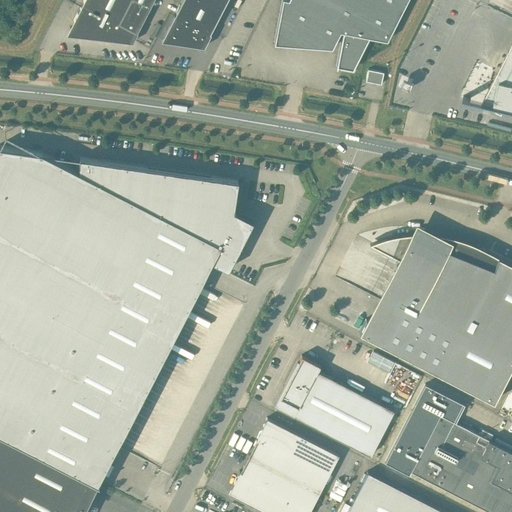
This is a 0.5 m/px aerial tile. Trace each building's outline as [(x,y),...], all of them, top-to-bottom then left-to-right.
[(152,0),(83,0),(73,19),(74,19),(73,21),(73,23),(73,25),(73,27),(74,28),(75,30),(76,31),(77,33),(79,34),(80,34),(82,34),(82,35),(132,41),(137,31),(152,0)] [(204,46),(211,32),(210,32),(226,0),(181,0),(175,12),(176,12),(176,14),(174,14),(161,40),(178,42),(180,39),(187,43),(186,43),(204,46)] [(387,39),(406,0),(281,0),(274,42),(332,47),(341,30),(343,31),(336,66),(337,66),(337,65),(352,67),(368,36),(387,39)] [(511,41),(482,101),(502,111),(505,106),(511,107),(511,41)] [(383,71),(368,68),(365,80),(381,83),(383,71)] [(41,151),(0,144),(0,511),(80,511),(96,482),(98,483),(98,482),(96,481),(211,259),(228,268),(253,219),(233,209),(238,179),(79,156),(77,169),(41,151)] [(423,237),(425,231),(412,232),(394,234),(374,244),(407,260),(375,322),(366,317),(359,331),(493,400),(511,362),(511,262),(489,250),(483,263),(423,237)] [(373,350),(367,360),(389,372),(394,361),(373,350)] [(320,364),(301,354),(285,386),(283,385),(273,404),(293,414),(370,454),(393,409),(317,369),(320,364)] [(511,511),(511,449),(456,421),(465,403),(425,383),(385,462),(410,474),(412,471),(492,511),(511,511)] [(405,405),(410,395),(403,392),(398,401),(405,405)] [(247,454),(319,490),(338,453),(267,416),(247,454)] [(307,511),(319,490),(247,454),(228,491),(268,511),(307,511)] [(449,511),(367,470),(345,511),(449,511)]
